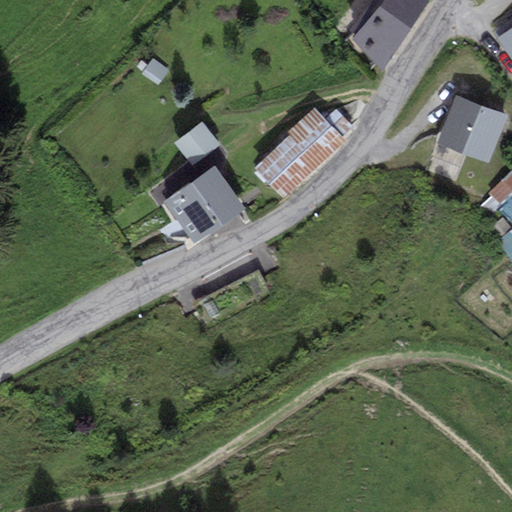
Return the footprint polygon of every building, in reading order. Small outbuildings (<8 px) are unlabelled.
[(376,0),(352,31),(383,56),(426,0),(376,0)] [(511,19),(500,29),(511,51),(509,56),(511,60),(511,19)] [(487,159),(495,135),(501,119),(469,107),(454,147),(487,159)] [(295,142),(264,171),(275,183),(288,196),(330,158),(338,147),(312,121),(292,140),(295,142)] [(178,145),(189,159),(207,146),(197,132),(178,145)] [(275,183),(264,171),(255,180),(265,191),(275,183)] [(232,205),(208,174),(164,208),(187,240),(194,237),(232,205)] [(260,280),(213,303),(216,309),(263,285),(260,280)] [(215,351),(279,318),(263,285),(216,309),(213,303),(195,313),(215,351)]
